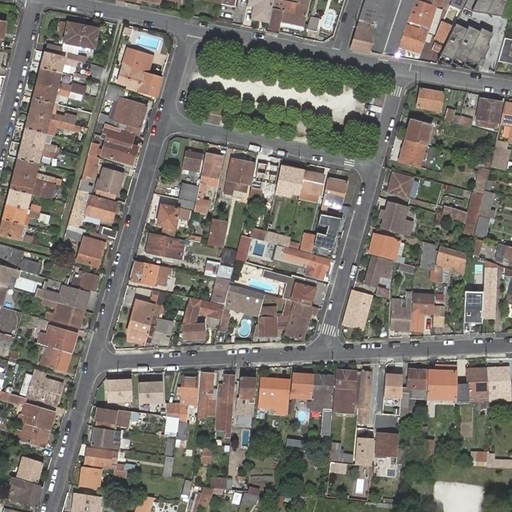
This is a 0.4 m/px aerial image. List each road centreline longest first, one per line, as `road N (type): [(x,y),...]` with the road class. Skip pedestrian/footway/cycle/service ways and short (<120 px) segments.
road 1 (residential): [(162,119),(90,364)]
road 2 (residential): [(90,364),(321,354)]
road 3 (residential): [(162,119),(377,166)]
road 4 (residential): [(321,354),(377,166)]
road 5 (residential): [(321,354),(511,344)]
road 6 (residential): [(187,28),(338,56)]
road 7 (residential): [(90,364),(47,511)]
road 8 (residential): [(34,0),(0,135)]
road 9 (residential): [(51,0),(187,28)]
